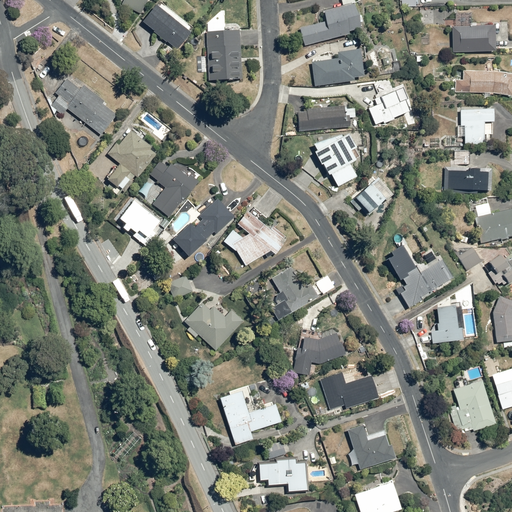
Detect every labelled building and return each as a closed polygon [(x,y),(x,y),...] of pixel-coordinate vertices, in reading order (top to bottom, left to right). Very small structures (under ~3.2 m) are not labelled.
[(146,0),(123,0),(122,2),(140,12),(146,0)] [(342,0),(344,3),(324,10),(328,19),(301,28),(307,45),(365,26),(355,0),(342,0)] [(159,2),(144,21),(178,48),(193,29),(159,2)] [(457,10),(457,24),(452,24),(452,51),(497,50),(496,24),(481,24),(481,22),(474,22),(474,10),(457,10)] [(226,21),(209,22),(209,31),(207,31),(208,80),(244,80),(244,44),(258,44),(258,29),(226,30),(226,21)] [(340,57),(314,60),(316,84),(365,79),(362,47),(339,49),(340,57)] [(511,71),(463,70),(463,79),(455,78),(454,93),(511,95),(511,71)] [(46,72),(39,75),(43,84),(50,80),(46,72)] [(64,113),(68,108),(101,134),(117,114),(102,102),(105,99),(86,84),(83,88),(69,78),(57,92),(60,94),(52,104),(64,113)] [(382,103),(368,108),(375,125),(382,122),(383,124),(393,120),(392,118),(408,112),(403,101),(406,99),(402,88),(380,97),(382,103)] [(311,105),(311,110),(299,110),(300,131),(340,128),(347,128),(347,104),(311,105)] [(471,150),(471,145),(487,146),(487,134),(491,134),(492,120),(495,121),(496,108),(462,107),(461,123),(461,125),(458,124),(457,145),(464,145),(464,150),(471,150)] [(340,186),(358,175),(350,162),(362,155),(356,145),(359,143),(351,130),(344,135),(340,128),(316,144),(319,149),(316,151),(324,164),(325,163),(340,186)] [(109,153),(120,163),(109,177),(124,190),(158,149),(134,129),(122,144),(118,142),(109,153)] [(161,159),(150,175),(165,186),(152,204),(170,217),(198,179),(185,169),(183,171),(172,163),(171,165),(161,159)] [(492,167),(446,165),(445,189),(491,190),(492,167)] [(363,218),(393,192),(380,176),(350,202),(363,218)] [(347,188),(339,192),(344,200),(352,195),(347,188)] [(148,247),(162,229),(159,227),(164,220),(141,203),(142,202),(135,196),(120,217),(126,222),(123,225),(129,230),(131,228),(136,232),(133,236),(148,247)] [(511,207),(492,212),(489,196),(475,199),(478,215),(474,215),(480,243),(511,236),(511,207)] [(218,197),(173,238),(189,256),(235,215),(218,197)] [(271,228),(251,209),(225,241),(237,249),(246,266),(272,250),(278,255),(287,245),(282,241),(287,236),(275,224),(271,228)] [(422,271),(404,243),(379,259),(410,308),(458,278),(445,258),(422,271)] [(483,260),(474,246),(459,256),(469,270),(483,260)] [(511,254),(508,248),(482,262),(499,291),(511,283),(511,254)] [(292,266),(272,278),(281,291),(280,292),(279,292),(279,293),(278,293),(278,294),(277,295),(277,296),(276,297),(276,298),(276,299),(276,300),(277,300),(277,301),(277,302),(278,303),(279,304),(272,308),(280,321),(321,295),(314,283),(306,288),(292,266)] [(197,290),(191,273),(169,282),(175,298),(197,290)] [(492,313),(496,343),(511,340),(511,301),(500,296),(492,313)] [(207,297),(185,321),(190,325),(187,328),(197,337),(199,335),(216,351),(245,320),(233,309),(230,312),(220,302),(216,305),(207,297)] [(433,329),(434,341),(465,339),(462,304),(451,305),(451,302),(438,303),(440,328),(433,329)] [(347,353),(338,331),(320,338),(300,336),(296,358),(321,363),(347,353)] [(511,366),(493,372),(503,408),(511,405),(511,366)] [(321,379),(330,409),(346,405),(347,408),(380,398),(373,374),(347,381),(344,372),(321,379)] [(482,381),(452,390),(458,407),(456,407),(455,405),(448,408),(455,431),(464,429),(465,432),(472,429),(473,431),(495,424),(482,381)] [(222,396),(236,443),(254,438),(252,431),(283,421),(277,402),(251,410),(243,386),(230,390),(231,394),(222,396)] [(361,425),(346,430),(359,470),(394,458),(390,446),(387,447),(383,436),(366,441),(361,425)] [(283,442),(267,445),(270,458),(286,454),(283,442)] [(308,490),(306,463),(297,463),(296,459),(277,461),(277,463),(260,465),(261,481),(269,480),(269,485),(289,484),(289,492),(308,490)] [(354,494),(360,511),(388,511),(400,508),(391,482),(354,494)]
